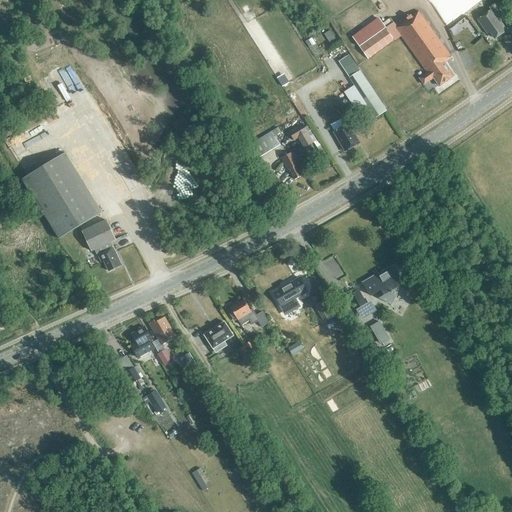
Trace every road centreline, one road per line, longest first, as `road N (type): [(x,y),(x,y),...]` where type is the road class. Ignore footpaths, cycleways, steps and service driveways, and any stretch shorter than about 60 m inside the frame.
road 1 (primary): [(0,361),(286,227),(511,83)]
road 2 (track): [(203,359),(299,511)]
road 3 (track): [(40,356),(112,469)]
